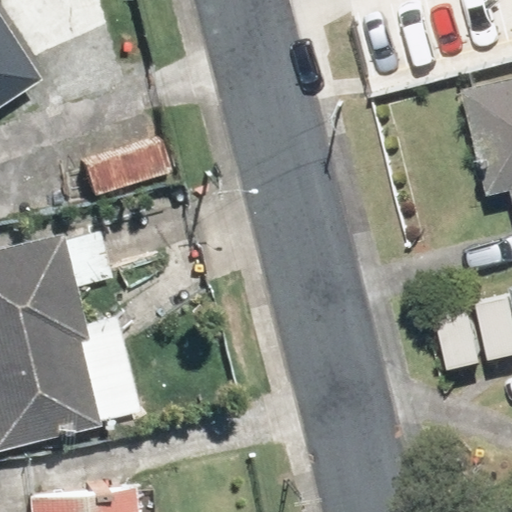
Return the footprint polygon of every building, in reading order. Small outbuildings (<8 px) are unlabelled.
[(0,94),(32,74),(0,23),(0,94)] [(511,72),(465,84),(492,193),(511,188),(511,72)] [(82,143),(88,182),(154,171),(148,133),(82,143)] [(77,318),(54,227),(0,240),(0,440),(134,406),(109,309),(77,318)] [(132,511),(131,480),(25,486),(25,511),(132,511)]
